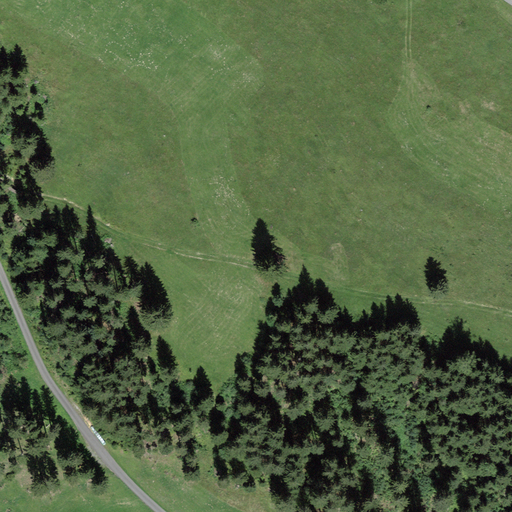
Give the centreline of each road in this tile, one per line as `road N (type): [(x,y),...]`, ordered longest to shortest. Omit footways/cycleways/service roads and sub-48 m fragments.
road 1 (track): [(0,175),(164,247),(378,295),(511,313)]
road 2 (residential): [(161,511),(51,386),(0,270)]
